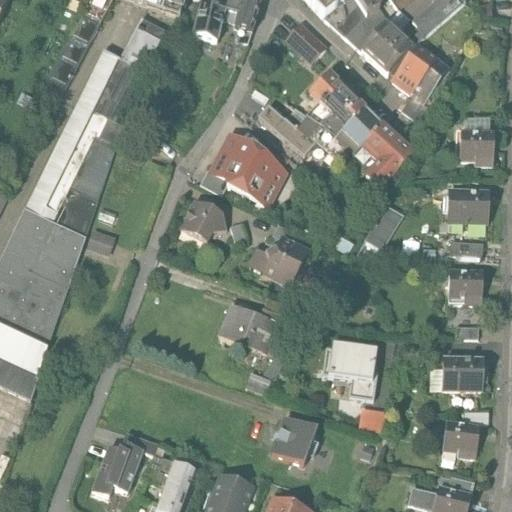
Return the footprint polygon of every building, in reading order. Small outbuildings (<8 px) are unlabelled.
[(11,0),(0,0),(0,22),(10,1),(11,1),(11,0)] [(89,0),(87,4),(40,96),(58,106),(115,0),(117,0),(89,0)] [(117,0),(117,1),(123,3),(178,21),(185,0),(117,0)] [(201,0),(192,41),(198,43),(218,48),(222,26),(225,27),(233,29),(233,31),(241,33),(237,46),(247,49),(251,36),(252,36),(261,0),(201,0)] [(301,0),(323,23),(336,13),(335,12),(329,5),(332,3),(330,0),(301,0)] [(350,0),(351,1),(364,21),(366,23),(378,15),(379,14),(369,0),(350,0)] [(409,42),(408,48),(413,53),(465,9),(457,0),(432,0),(438,6),(411,29),(416,35),(409,42)] [(323,23),(344,42),(364,21),(351,1),(335,12),(336,13),(323,23)] [(361,58),(384,33),(388,29),(378,15),(366,23),(364,21),(344,42),(361,58)] [(102,55),(92,77),(24,213),(53,227),(58,216),(45,211),(93,115),(107,123),(114,126),(164,36),(141,24),(119,64),(102,55)] [(325,54),(298,29),(285,44),(304,62),(308,57),(316,64),(325,54)] [(384,33),(361,58),(387,82),(410,57),(384,33)] [(416,56),(392,87),(412,101),(424,110),(447,78),(427,64),(429,60),(425,57),(423,61),(416,56)] [(346,133),(363,116),(350,103),(355,98),(347,90),(342,95),(327,80),(308,99),(318,108),(330,120),(345,134),(346,133)] [(419,117),(424,110),(412,101),(401,118),(423,134),(429,124),(419,117)] [(363,117),(376,130),(387,116),(375,104),(363,117)] [(305,123),(318,132),(330,120),(318,108),(304,123),(305,123)] [(315,147),(324,136),(318,132),(305,123),(294,136),(283,127),(267,113),(257,124),(303,164),(313,152),(312,151),(316,147),(315,147)] [(69,192),(82,165),(95,139),(98,141),(107,123),(93,115),(45,211),(58,216),(53,227),(85,242),(97,206),(97,205),(69,192)] [(293,115),(283,127),(294,136),(305,123),(304,123),(293,115)] [(363,117),(363,116),(346,133),(364,151),(379,134),(376,130),(363,117)] [(336,145),(345,134),(330,120),(318,132),(324,136),(336,145)] [(107,123),(98,141),(116,150),(125,130),(114,126),(107,123)] [(463,132),(464,145),(485,146),(485,132),(463,132)] [(345,134),(336,145),(324,136),(315,147),(316,147),(345,173),(364,151),(346,133),(345,134)] [(409,161),(379,134),(364,151),(383,168),(365,186),(373,193),(378,197),(380,196),(409,161)] [(95,139),(82,165),(106,177),(116,150),(98,141),(95,139)] [(266,163),(262,159),(260,163),(253,159),(256,154),(230,140),(210,177),(208,181),(226,191),(266,212),(284,178),(280,174),(266,163)] [(490,178),(491,146),(485,146),(464,145),(459,145),(458,173),(473,174),(473,178),(490,178)] [(274,154),(266,163),(280,174),(287,166),(274,154)] [(107,177),(106,177),(82,165),(69,192),(97,205),(107,177)] [(208,181),(210,177),(207,175),(199,190),(221,201),(226,191),(208,181)] [(383,199),(380,196),(378,197),(373,193),(366,201),(375,208),(383,199)] [(0,210),(2,212),(8,200),(0,196),(0,210)] [(421,199),(411,202),(412,208),(423,205),(421,199)] [(446,237),(485,238),(486,206),(447,205),(446,237)] [(179,236),(205,250),(210,241),(225,236),(221,222),(215,223),(214,218),(194,208),(179,236)] [(53,227),(24,213),(0,261),(0,326),(48,349),(51,339),(67,294),(85,242),(53,227)] [(364,253),(379,262),(401,228),(385,218),(364,253)] [(241,229),(229,232),(236,254),(247,251),(241,229)] [(280,248),(293,254),(298,244),(277,233),(271,244),(280,248)] [(108,244),(93,239),(89,250),(104,256),(108,244)] [(248,276),(289,297),(308,262),(293,254),(280,248),(275,259),(265,262),(257,258),(248,276)] [(352,255),(340,248),(334,259),(346,265),(352,255)] [(480,260),(449,257),(447,271),(479,273),(480,260)] [(445,320),(478,321),(479,289),(447,287),(445,320)] [(284,331),(287,332),(299,336),(303,337),(308,323),(289,314),(285,327),(284,331)] [(230,315),(217,346),(264,363),(279,325),(261,318),(259,325),(230,315)] [(285,327),(279,325),(264,363),(273,367),(287,332),(284,331),(285,327)] [(0,326),(0,363),(11,369),(24,375),(36,381),(48,349),(0,326)] [(290,361),(299,336),(287,332),(273,367),(272,368),(264,385),(273,389),(290,361)] [(476,356),(476,344),(453,343),(453,355),(476,356)] [(374,364),(330,357),(329,364),(324,363),(320,389),(349,393),(369,396),(370,389),(374,364)] [(0,390),(1,391),(11,369),(0,363),(0,390)] [(405,370),(393,368),(390,381),(403,383),(405,370)] [(11,369),(1,391),(14,397),(24,375),(11,369)] [(24,375),(14,397),(30,405),(37,383),(35,383),(36,381),(24,375)] [(439,408),(479,409),(480,378),(440,376),(439,408)] [(268,389),(250,382),(244,398),(262,405),(268,389)] [(373,389),(370,389),(369,396),(349,393),(347,412),(371,415),(375,387),(373,387),(373,389)] [(383,427),(359,423),(356,443),(379,452),(383,427)] [(484,430),(460,430),(460,442),(483,442),(484,430)] [(315,443),(283,431),(278,443),(276,442),(275,444),(278,445),(275,453),(272,452),(272,453),(274,454),(270,466),(301,479),(306,467),(311,469),(316,457),(310,455),(315,443)] [(120,451),(124,453),(124,452),(142,458),(141,459),(153,463),(157,451),(125,439),(120,451)] [(444,442),(440,469),(455,471),(454,475),(472,478),(476,446),(444,442)] [(122,459),(107,454),(90,500),(107,506),(111,495),(126,501),(141,459),(142,458),(124,452),(124,453),(122,459)] [(393,456),(383,455),(382,463),(392,464),(393,456)] [(372,464),(361,461),(357,473),(368,476),(372,464)] [(163,496),(172,472),(173,470),(153,463),(143,488),(163,496)] [(181,511),(193,480),(185,477),(172,472),(163,496),(156,511),(181,511)] [(193,480),(181,511),(183,511),(196,479),(186,475),(185,477),(193,480)] [(245,511),(250,499),(219,487),(209,511),(245,511)] [(446,505),(448,498),(439,496),(437,503),(446,505)] [(445,510),(451,511),(466,511),(469,503),(448,497),(448,498),(446,505),(445,510)]
